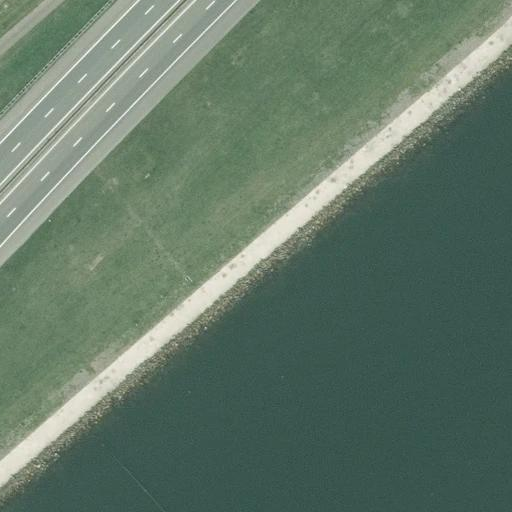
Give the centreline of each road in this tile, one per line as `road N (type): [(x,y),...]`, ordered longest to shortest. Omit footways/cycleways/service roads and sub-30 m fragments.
road 1 (motorway): [(0,230),(226,0)]
road 2 (motorway): [(162,0),(0,165)]
